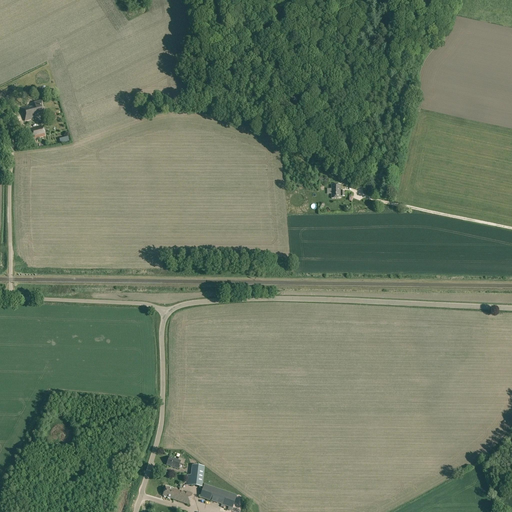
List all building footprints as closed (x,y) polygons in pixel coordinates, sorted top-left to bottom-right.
[(21,109),(25,121),(36,118),(36,117),(45,114),(41,101),(34,103),(35,105),(21,109)] [(30,130),(33,139),(45,136),(43,126),(30,130)] [(341,182),(347,185),(350,179),(343,176),(341,182)] [(332,185),(332,199),(341,199),(341,197),(345,197),(345,191),(341,191),(341,185),(332,185)] [(166,465),(177,469),(179,464),(183,465),(185,460),(178,458),(178,460),(169,457),(166,465)] [(190,468),(188,488),(200,489),(202,469),(190,468)] [(201,492),(200,496),(233,507),(237,495),(204,484),(201,492)] [(163,496),(188,505),(192,494),(187,492),(186,493),(166,486),(163,496)]
